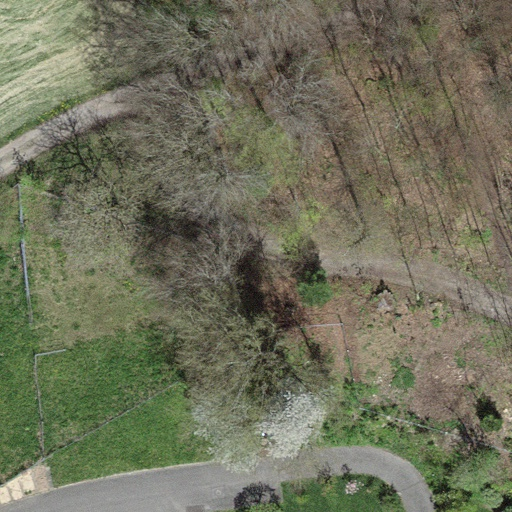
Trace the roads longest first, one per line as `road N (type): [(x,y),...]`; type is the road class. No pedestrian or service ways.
road 1 (track): [(511,311),(408,270),(291,248),(229,225),(191,188),(142,90)]
road 2 (track): [(398,0),(218,59),(0,162)]
